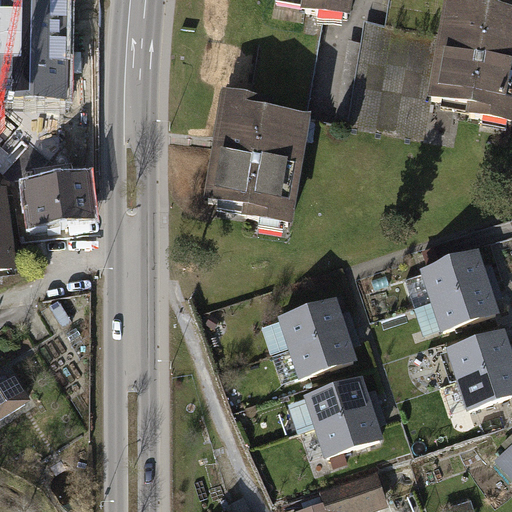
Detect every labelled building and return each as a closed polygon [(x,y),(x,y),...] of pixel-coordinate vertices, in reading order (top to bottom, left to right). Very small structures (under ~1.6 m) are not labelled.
[(69,0),(0,0),(0,97),(68,99),(69,0)] [(299,0),(298,13),(353,22),(356,0),(299,0)] [(447,0),(432,93),(469,100),(468,109),(511,116),(511,6),(496,4),(497,0),(447,0)] [(217,100),(199,204),(239,210),(237,221),(288,229),(307,115),(217,100)] [(84,148),(23,158),(35,231),(96,221),(84,148)] [(10,200),(0,201),(0,279),(19,277),(10,200)] [(480,256),(424,275),(445,338),(501,319),(497,305),(504,303),(492,270),(485,272),(480,256)] [(337,298),(279,318),(302,383),(359,363),(337,298)] [(505,331),(447,350),(468,414),(511,399),(511,344),(510,345),(505,331)] [(361,377),(304,397),(326,461),(383,442),(361,377)] [(0,394),(0,428),(2,432),(36,411),(19,385),(1,396),(0,394)] [(511,447),(495,464),(511,482),(511,447)] [(376,474),(321,492),(324,503),(297,511),(372,511),(388,507),(376,474)]
